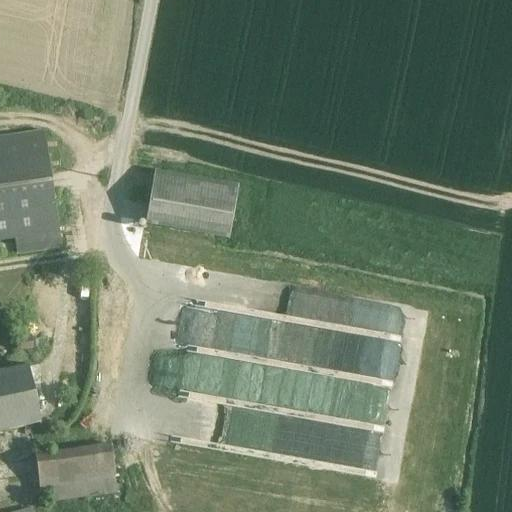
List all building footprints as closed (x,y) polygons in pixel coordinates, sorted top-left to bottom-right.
[(44,132),(0,138),(0,241),(14,239),(17,256),(61,249),(44,132)] [(236,188),(156,174),(147,224),(227,238),(236,188)] [(341,282),(143,247),(136,288),(333,323),(341,282)] [(36,346),(37,344),(36,342),(35,340),(33,339),(31,339),(29,339),(27,340),(26,342),(26,344),(26,346),(27,348),(29,349),(31,350),(33,349),(35,348),(36,346)] [(25,348),(25,345),(25,343),(24,342),(22,341),(20,340),(18,341),(16,342),(15,344),(15,346),(15,348),(16,349),(18,351),(20,351),(22,351),(24,349),(25,348)] [(11,355),(12,351),(11,348),(9,345),(6,343),(3,342),(0,342),(0,360),(3,361),(6,360),(9,358),(11,355)] [(28,369),(0,374),(0,431),(40,423),(28,369)] [(142,404),(157,403),(156,389),(141,390),(142,404)] [(110,446),(34,455),(39,487),(114,477),(110,446)]
